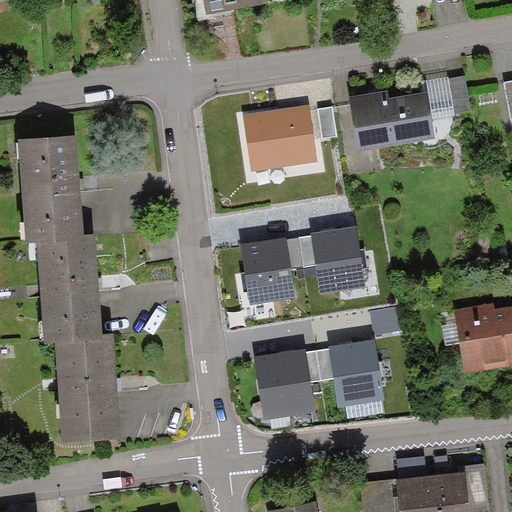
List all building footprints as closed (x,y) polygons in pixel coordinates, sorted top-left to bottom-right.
[(199,0),(202,14),(234,9),(233,2),(242,0),(199,0)] [(468,76),(423,82),(425,96),(429,119),(457,115),(456,111),(473,109),(468,76)] [(387,94),(353,100),(361,145),(412,136),(410,127),(430,124),(429,119),(425,96),(389,103),(387,94)] [(22,139),(30,240),(43,239),(81,236),(73,135),(22,139)] [(236,149),(215,152),(224,210),(245,206),(236,149)] [(337,171),(324,173),(328,190),(340,187),(337,171)] [(315,235),(324,288),(365,281),(356,229),(315,235)] [(43,239),(51,340),(60,339),(100,336),(93,235),(81,236),(43,239)] [(244,247),(252,299),(293,293),(285,240),(244,247)] [(488,305),(458,310),(468,364),(506,357),(507,364),(511,363),(511,311),(490,316),(488,305)] [(60,339),(68,439),(120,435),(112,335),(100,336),(60,339)] [(333,350),(341,402),(382,396),(373,343),(333,350)] [(259,360),(267,416),(311,410),(303,354),(259,360)] [(467,511),(464,478),(401,484),(403,511),(467,511)] [(403,511),(401,484),(365,486),(366,511),(403,511)]
